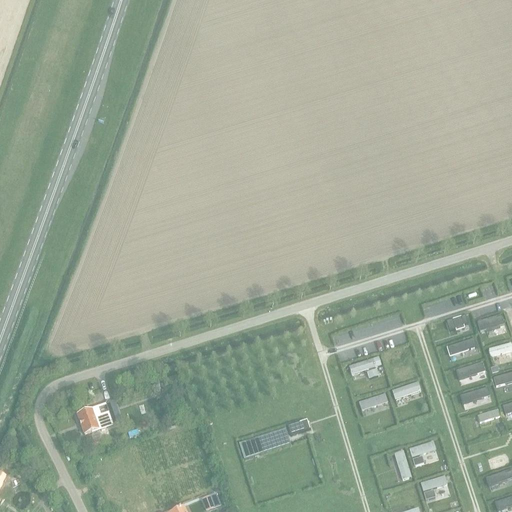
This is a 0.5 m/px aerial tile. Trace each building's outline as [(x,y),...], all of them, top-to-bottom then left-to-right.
[(501,315),(476,322),(479,332),(487,330),(488,333),(498,329),(498,327),(504,325),(501,315)] [(465,316),(447,321),(450,330),(455,329),(455,331),(464,328),(463,325),(467,323),(465,316)] [(473,339),(446,348),(449,357),(459,354),(459,352),(476,347),(473,339)] [(511,349),(510,344),(489,349),(490,357),(511,351),(511,349)] [(373,360),(348,368),(351,376),(369,371),(369,373),(367,374),(369,380),(378,377),(376,371),(375,371),(374,368),(375,368),(373,360)] [(482,363),(454,372),(457,381),(468,378),(467,376),(484,371),(482,363)] [(511,373),(493,378),(495,388),(511,383),(511,373)] [(418,383),(392,391),(394,400),(420,392),(418,383)] [(487,388),(459,397),(462,406),(473,403),(472,401),(489,396),(487,388)] [(384,394),(358,403),(361,411),(387,403),(384,394)] [(511,403),(502,407),(505,416),(511,413),(511,403)] [(116,412),(101,417),(98,408),(76,415),(84,437),(120,424),(116,412)] [(497,410),(477,416),(479,423),(500,417),(497,410)] [(304,422),(287,427),(290,437),(307,431),(304,422)] [(290,445),(285,430),(255,439),(260,454),(290,445)] [(433,443),(409,451),(414,468),(423,465),(423,463),(421,458),(419,459),(418,457),(421,456),(435,451),(433,443)] [(403,451),(393,454),(402,481),(411,478),(403,451)] [(511,469),(485,477),(488,486),(511,478),(511,469)] [(444,477),(420,484),(423,493),(447,485),(444,477)] [(432,491),(423,494),(426,501),(434,498),(432,491)] [(511,497),(495,503),(497,511),(511,506),(511,497)]
